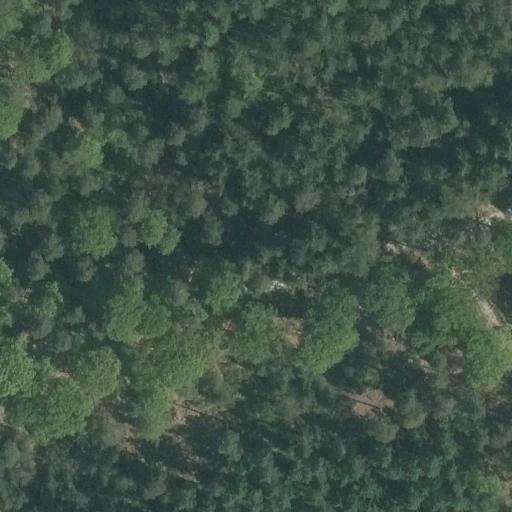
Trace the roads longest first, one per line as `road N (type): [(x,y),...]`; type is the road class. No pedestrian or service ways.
road 1 (track): [(511,215),(0,356)]
road 2 (track): [(511,341),(462,267),(452,231)]
